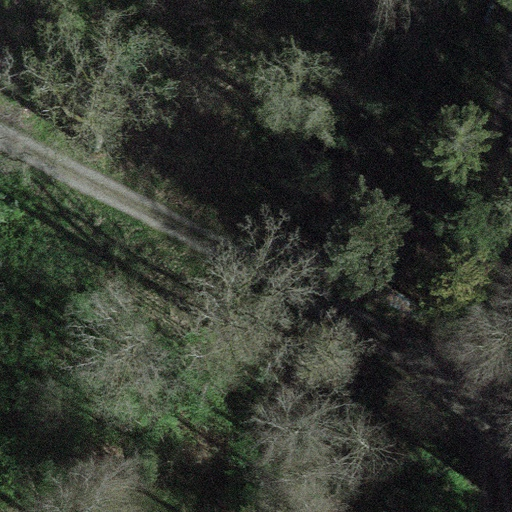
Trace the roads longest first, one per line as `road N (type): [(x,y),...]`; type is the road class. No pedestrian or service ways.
road 1 (track): [(0,134),(459,369)]
road 2 (track): [(511,99),(459,369),(475,511)]
